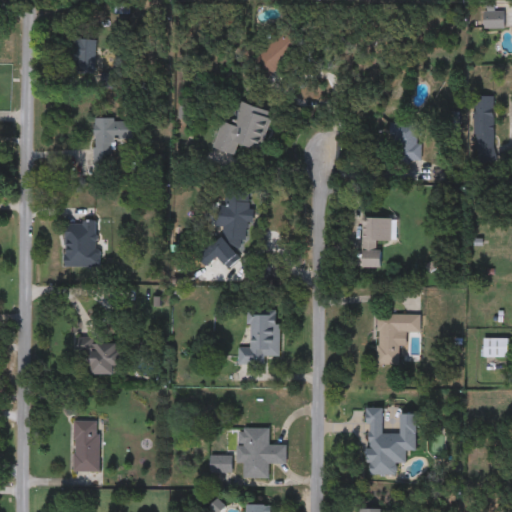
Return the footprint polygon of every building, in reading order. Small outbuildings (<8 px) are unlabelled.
[(116,14),(116,1),(132,1),(132,14),(116,14)] [(484,11),(504,11),(504,29),(484,29),(484,11)] [(268,80),(252,64),(284,32),(301,48),(268,80)] [(95,73),(75,73),(75,39),(95,39),(95,73)] [(493,97),(494,163),(475,163),(474,97),(493,97)] [(213,149),(221,121),(234,125),(241,102),(274,111),(261,153),(238,145),(235,156),(213,149)] [(130,119),(130,139),(113,139),(113,162),(93,162),(93,119),(130,119)] [(420,125),(420,165),(391,165),(390,125),(420,125)] [(256,206),(245,241),(244,241),(237,263),(228,269),(225,268),(218,258),(208,265),(204,264),(198,256),(222,238),(225,230),(215,226),(225,196),(256,206)] [(362,268),(362,218),(393,218),(393,240),(382,240),(382,268),(362,268)] [(65,221),(99,222),(99,268),(65,268),(65,221)] [(239,365),(239,346),(249,346),(249,310),(280,310),(280,355),(267,355),(267,365),(239,365)] [(376,365),(377,314),(421,315),(420,334),(399,334),(398,365),(376,365)] [(508,357),(484,357),(484,339),(508,339),(508,357)] [(120,343),(120,375),(93,375),(93,352),(82,352),(82,343),(120,343)] [(74,472),(74,421),(99,421),(99,472),(74,472)] [(286,446),(286,467),(269,466),(268,479),(244,479),(245,465),(236,464),(237,432),(266,433),(266,446),(286,446)] [(232,474),(210,474),(210,456),(232,456),(232,474)]
